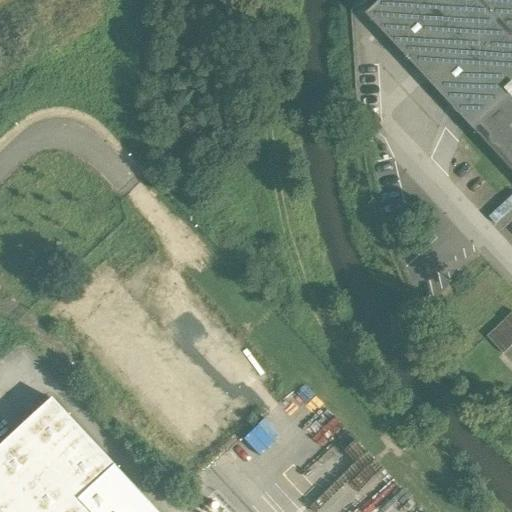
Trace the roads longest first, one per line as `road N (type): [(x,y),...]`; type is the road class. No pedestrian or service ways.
road 1 (track): [(327,325),(278,144),(284,0)]
road 2 (unknown): [(511,255),(447,188),(429,160),(415,108)]
